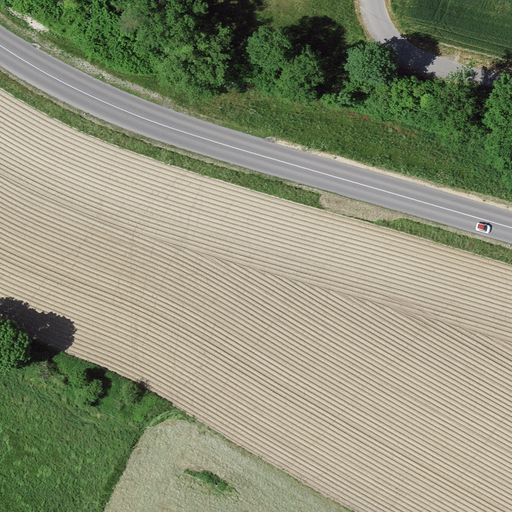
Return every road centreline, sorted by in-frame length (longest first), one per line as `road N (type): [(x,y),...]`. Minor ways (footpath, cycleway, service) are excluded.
road 1 (secondary): [(0,45),(145,119),(511,228)]
road 2 (unclassified): [(511,86),(447,72),(400,51),(372,0)]
